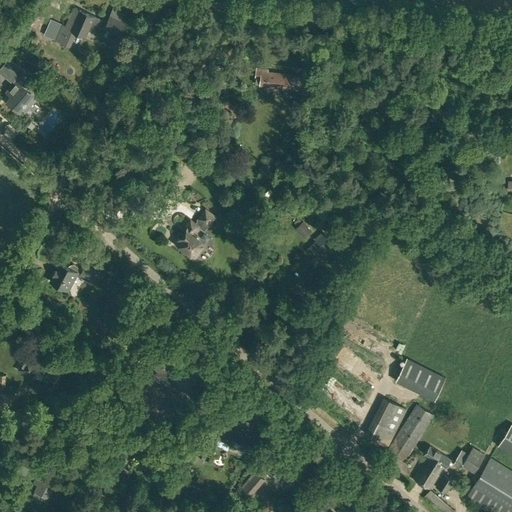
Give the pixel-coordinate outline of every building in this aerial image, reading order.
[(54,39),(63,43),(70,29),(86,36),(92,21),(121,34),(127,21),(122,19),(123,15),(113,10),(107,23),(74,8),(67,25),(61,23),(54,39)] [(303,91),(312,92),(314,78),(305,77),(305,79),(294,78),(294,75),(265,71),(265,69),(257,68),(256,77),(261,77),(261,84),(303,90),(303,91)] [(21,107),(27,112),(47,88),(35,77),(30,83),(21,75),(7,92),(12,96),(8,101),(19,110),(21,107)] [(210,161),(205,158),(198,170),(203,173),(210,161)] [(263,165),(258,169),(262,173),(267,169),(263,165)] [(383,218),(404,229),(411,216),(391,205),(383,218)] [(176,242),(196,257),(206,243),(202,240),(202,241),(197,238),(199,235),(195,232),(199,227),(205,231),(216,217),(205,209),(197,220),(198,220),(196,223),(190,219),(183,229),(185,230),(176,242)] [(296,227),(304,237),(312,231),(303,221),(296,227)] [(208,230),(206,237),(213,240),(216,234),(208,230)] [(312,250),(317,256),(332,242),(323,232),(318,236),(320,237),(307,250),(309,252),(312,250)] [(50,281),(68,291),(78,272),(81,273),(79,277),(95,285),(101,274),(85,265),(82,271),(78,269),(78,268),(77,266),(75,265),(74,264),(72,264),(70,265),(69,266),(68,267),(59,263),(50,281)] [(501,287),(511,296),(511,285),(507,281),(501,287)] [(185,371),(163,354),(153,367),(169,379),(167,383),(182,394),(192,381),(183,374),(185,371)] [(20,369),(31,377),(39,365),(27,357),(20,369)] [(395,380),(435,399),(446,377),(406,357),(395,380)] [(46,377),(54,382),(57,375),(50,371),(46,377)] [(398,382),(394,388),(399,392),(403,385),(398,382)] [(365,433),(389,445),(407,409),(383,397),(365,433)] [(387,450),(404,462),(435,414),(417,403),(387,450)] [(122,418),(127,422),(131,416),(116,405),(109,414),(120,422),(122,418)] [(217,438),(245,452),(252,438),(231,427),(233,424),(226,420),(217,438)] [(444,437),(449,429),(439,422),(433,430),(444,437)] [(511,424),(498,444),(511,452),(511,424)] [(195,460),(202,464),(205,458),(215,440),(206,435),(197,454),(198,454),(195,460)] [(138,457),(160,470),(167,458),(144,445),(138,457)] [(413,478),(430,489),(444,466),(446,467),(451,458),(430,446),(425,454),(427,455),(413,478)] [(462,465),(474,472),(486,453),(473,446),(464,461),(457,456),(452,464),(460,469),(462,465)] [(14,470),(25,475),(33,459),(22,453),(14,470)] [(466,497),(491,511),(511,511),(511,469),(491,457),(466,497)] [(271,472),(287,486),(297,474),(281,460),(271,472)] [(109,474),(124,483),(130,472),(114,463),(109,474)] [(243,489),(252,496),(265,479),(257,472),(243,489)] [(436,486),(447,493),(455,481),(443,474),(436,486)] [(33,495),(47,501),(55,485),(37,476),(35,480),(39,482),(33,495)] [(252,497),(260,504),(275,489),(267,481),(252,497)] [(424,496),(442,511),(453,511),(455,510),(431,489),(424,496)]
